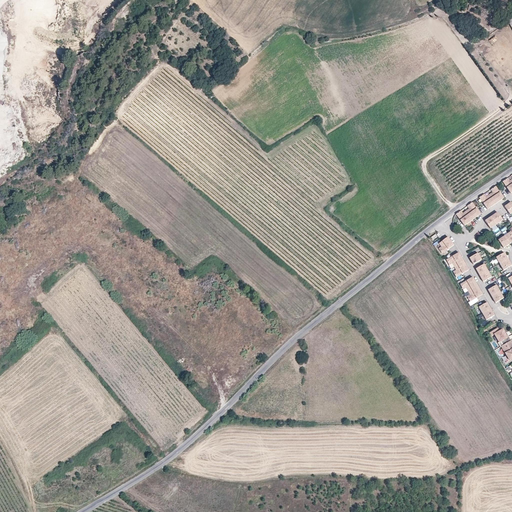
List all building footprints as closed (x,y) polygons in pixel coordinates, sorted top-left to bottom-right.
[(511,192),(511,178),(510,180),(508,178),(503,181),(511,193),(511,192)] [(504,197),(496,186),(491,189),(493,192),(490,194),(496,203),(504,197)] [(496,203),(490,194),(486,196),(484,193),(479,197),(488,209),(496,203)] [(473,219),(481,213),(472,202),(467,205),(469,208),(466,210),(473,219)] [(473,219),(466,210),(463,213),(461,210),(456,214),(465,225),(473,219)] [(503,220),(497,212),(491,216),(497,224),(503,220)] [(497,224),(491,216),(485,220),(491,228),(497,224)] [(510,243),(505,235),(498,240),(504,247),(510,243)] [(454,244),(448,236),(439,243),(441,246),(439,248),(442,253),(454,244)] [(454,266),(464,261),(459,252),(446,259),(449,264),(452,263),(454,266)] [(508,258),(504,252),(496,257),(500,263),(508,258)] [(482,259),(478,253),(470,257),(473,264),(482,259)] [(511,265),(508,258),(500,263),(504,270),(511,265)] [(469,269),(464,261),(454,266),(456,270),(453,271),(456,277),(469,269)] [(488,270),(484,264),(476,268),(480,275),(488,270)] [(492,276),(488,270),(480,275),(483,281),(492,276)] [(478,285),(473,277),(460,284),(463,289),(466,287),(468,291),(478,285)] [(483,294),(478,285),(468,291),(470,294),(467,296),(470,301),(483,294)] [(500,291),(496,285),(488,289),(492,296),(500,291)] [(504,297),(500,291),(492,296),(496,302),(504,297)] [(483,313),(491,308),(487,302),(479,307),(483,313)] [(486,319),(495,315),(491,308),(483,313),(486,319)] [(511,340),(509,336),(507,337),(505,333),(502,329),(499,331),(497,327),(490,332),(492,335),(494,334),(499,342),(500,341),(503,345),(511,340)] [(511,358),(511,342),(511,340),(503,345),(501,346),(509,360),(511,358)]
